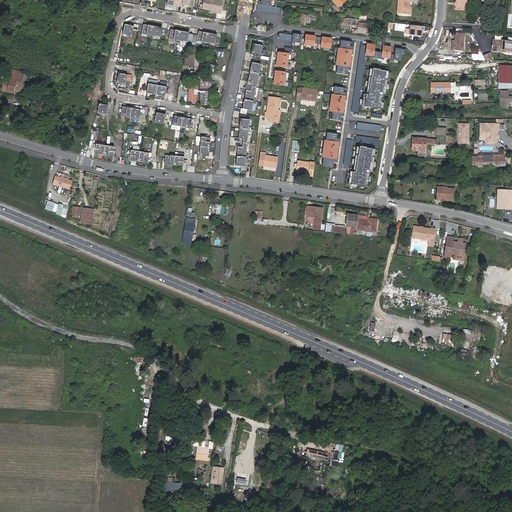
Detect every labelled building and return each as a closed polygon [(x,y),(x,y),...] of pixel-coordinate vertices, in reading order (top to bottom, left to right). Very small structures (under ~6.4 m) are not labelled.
[(223,1),(216,0),(203,0),(202,9),(217,11),(216,13),(221,14),(223,1)] [(409,6),(412,6),(412,2),(412,0),(398,0),(399,0),(397,13),(409,14),(409,6)] [(468,0),(458,0),(458,3),(458,7),(458,11),(468,11),(468,0)] [(299,25),(311,26),(311,19),(316,20),(317,15),(301,13),(299,25)] [(358,25),(357,32),(368,34),(369,23),(359,22),(359,20),(347,18),(347,24),(353,25),(358,25)] [(134,25),(125,24),(123,33),(130,34),(129,37),(132,37),(134,25)] [(143,24),(142,33),(148,34),(148,37),(153,37),(153,35),(160,36),(162,27),(143,24)] [(424,27),(411,25),(410,35),(421,36),(422,31),(424,31),(424,27)] [(189,32),(170,29),(169,38),(176,39),(175,42),(180,42),(180,40),(187,41),(189,32)] [(198,31),(197,40),(215,44),(217,34),(198,31)] [(301,43),(302,34),(293,33),(291,44),(295,44),(295,42),(301,43)] [(453,45),(453,48),(465,49),(466,35),(456,34),(455,42),(455,45),(453,45)] [(306,35),(304,44),(314,46),(314,44),(321,45),(321,47),(330,48),(332,39),(306,35)] [(352,47),(353,42),(341,40),(340,48),(339,48),(336,65),(337,65),(336,73),(348,75),(349,71),(350,71),(352,63),(348,62),(350,54),(353,55),(354,47),(352,47)] [(511,51),(511,50),(511,41),(494,40),(493,50),(503,50),(508,51),(511,51)] [(262,45),(253,43),(251,53),(263,55),(263,53),(261,52),(262,45)] [(366,45),(360,44),(351,112),(356,112),(366,45)] [(378,46),(367,44),(365,55),(370,56),(370,58),(384,60),(384,58),(389,58),(389,62),(394,62),(394,59),(401,60),(402,54),(404,54),(405,50),(395,48),(394,54),(390,54),(391,48),(383,46),(382,53),(377,52),(378,46)] [(289,54),(276,52),(276,55),(278,56),(277,62),(275,61),(274,65),(287,67),(289,54)] [(490,53),(483,56),(485,60),(487,61),(493,61),(494,61),(490,53)] [(189,54),(188,57),(185,56),(184,66),(198,67),(199,55),(189,54)] [(246,89),(242,108),(252,110),(253,103),(255,103),(256,99),(254,98),(259,76),(261,76),(262,71),(260,71),(261,64),(252,62),(248,81),(252,82),(251,90),(246,89)] [(511,67),(497,66),(496,83),(511,84),(511,83),(511,67)] [(389,71),(370,69),(366,94),(363,94),(361,107),(380,110),(383,93),(386,94),(389,71)] [(286,72),(274,70),(273,74),(275,74),(274,80),(272,80),(272,84),(284,85),(286,72)] [(125,84),(127,74),(124,73),(124,71),(122,71),(121,73),(118,72),(116,82),(125,84)] [(19,92),(22,78),(12,75),(10,82),(5,81),(2,91),(13,94),(13,90),(19,92)] [(198,103),(199,82),(189,81),(188,102),(198,103)] [(166,90),(167,86),(148,83),(147,87),(145,86),(145,89),(147,89),(146,92),(165,96),(165,93),(168,93),(168,91),(166,90)] [(345,93),(346,88),(334,86),(333,94),(332,94),(329,111),(330,111),(329,119),(341,121),(342,117),(344,117),(345,109),(341,108),(343,100),(346,101),(347,93),(345,93)] [(316,101),(317,90),(300,87),(298,99),(301,100),(301,99),(316,101)] [(274,114),(277,115),(280,98),(269,96),(266,113),(269,113),(268,122),(277,123),(278,119),(274,118),(274,114)] [(102,103),(99,103),(97,112),(106,114),(108,104),(105,104),(105,102),(103,101),(102,103)] [(140,112),(140,109),(122,106),(121,109),(119,108),(119,111),(121,111),(120,115),(139,118),(139,115),(142,115),(142,112),(140,112)] [(165,114),(156,112),(155,115),(153,114),(153,117),(155,117),(154,121),(164,123),(165,114)] [(170,120),(172,121),(171,125),(190,128),(191,124),(193,124),(193,122),(191,121),(192,118),(173,115),(173,118),(170,118),(170,120)] [(237,146),(235,165),(245,166),(246,159),(248,159),(248,154),(246,154),(248,131),(251,131),(251,127),(249,126),(250,119),(240,118),(238,137),(243,138),(242,146),(237,146)] [(381,126),(357,123),(356,129),(380,132),(381,126)] [(457,143),(468,144),(469,124),(458,123),(458,131),(459,131),(459,136),(458,136),(457,143)] [(499,125),(480,124),(479,140),(480,141),(484,142),(486,139),(488,139),(488,145),(493,145),(496,142),(497,132),(498,131),(499,125)] [(338,139),(339,134),(327,132),(325,140),(324,140),(322,157),(323,157),(322,165),(334,167),(335,163),(336,163),(338,155),(334,154),(335,146),(339,147),(340,139),(338,139)] [(205,137),(201,136),(199,155),(203,155),(203,158),(205,158),(206,156),(209,156),(210,137),(207,137),(208,135),(205,134),(205,137)] [(380,139),(356,136),(355,143),(379,145),(380,139)] [(436,139),(411,138),(410,150),(417,150),(417,155),(424,156),(425,151),(425,144),(435,144),(436,139)] [(353,140),(346,139),(343,164),(349,165),(353,140)] [(299,151),(300,141),(293,140),(292,150),(299,151)] [(114,146),(96,143),(95,147),(93,147),(93,149),(95,150),(94,153),(113,156),(113,153),(116,153),(116,150),(114,150),(114,146)] [(375,149),(356,146),(352,171),(350,171),(348,184),(367,187),(369,171),(372,171),(375,149)] [(149,152),(131,150),(130,153),(128,153),(127,156),(130,156),(129,159),(148,162),(148,159),(150,159),(151,157),(148,156),(149,152)] [(184,156),(165,155),(165,157),(163,157),(162,160),(165,160),(164,164),(183,166),(183,162),(185,162),(186,159),(183,159),(184,156)] [(276,167),(277,157),(264,155),(263,165),(276,167)] [(507,166),(507,156),(497,156),(497,155),(480,156),(480,157),(481,167),(507,166)] [(296,171),(308,173),(310,163),(298,161),(296,171)] [(53,182),(65,187),(68,179),(56,175),(53,182)] [(441,199),(447,199),(447,201),(454,201),(455,190),(437,189),(436,200),(440,200),(441,199)] [(44,209),(52,211),(54,202),(47,200),(44,209)] [(52,213),(65,216),(67,208),(54,204),(52,213)] [(213,204),(213,209),(212,213),(224,215),(225,206),(213,204)] [(79,217),(80,207),(72,206),(71,216),(79,217)] [(320,222),(321,210),(312,209),(312,207),(307,207),(306,216),(311,217),(310,224),(319,225),(320,222)] [(83,209),(81,220),(92,222),(93,210),(83,209)] [(255,210),(254,224),(267,225),(267,219),(262,218),(262,211),(255,210)] [(355,230),(375,233),(376,220),(368,219),(367,222),(356,220),(356,218),(346,217),(345,227),(355,228),(355,230)] [(433,230),(411,227),(409,237),(426,240),(432,241),(433,230)] [(449,250),(459,251),(461,243),(451,241),(445,240),(444,249),(449,250)] [(391,342),(398,344),(400,335),(392,333),(391,342)] [(452,346),(453,334),(442,333),(441,345),(452,346)] [(413,345),(414,338),(405,337),(405,345),(413,345)] [(333,461),(342,461),(344,444),(334,444),(333,461)] [(208,461),(209,446),(196,445),(195,460),(208,461)] [(143,446),(138,453),(144,456),(148,450),(143,446)] [(308,449),(307,453),(310,453),(309,458),(327,461),(328,453),(308,449)] [(212,466),(210,484),(222,485),(224,467),(212,466)]
